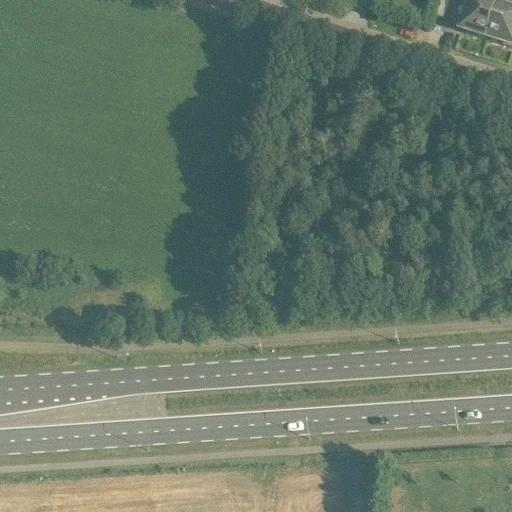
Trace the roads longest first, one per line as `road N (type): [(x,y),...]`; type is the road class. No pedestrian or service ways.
road 1 (primary): [(511,355),(0,390)]
road 2 (primary): [(0,441),(511,406)]
road 3 (unclassified): [(511,85),(239,0)]
